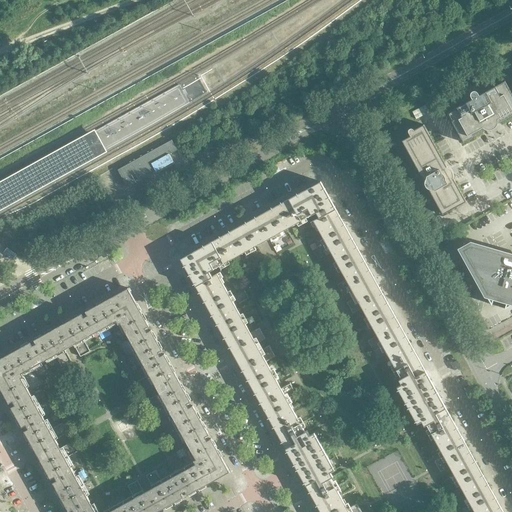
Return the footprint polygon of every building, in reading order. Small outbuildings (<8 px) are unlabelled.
[(478,92),(477,91),(476,90),(474,90),(472,90),(471,92),(470,94),(470,96),(472,98),(446,112),(463,142),(486,129),(487,130),(488,130),(490,130),(492,129),(493,129),(495,128),(495,127),(496,126),(497,125),(498,124),(498,123),(511,115),(511,93),(504,80),(479,94),(478,92)] [(435,108),(435,109),(438,114),(445,111),(442,105),(435,108)] [(447,167),(447,166),(424,124),(420,126),(414,130),(413,129),(411,128),(410,129),(409,130),(408,131),(409,133),(410,136),(402,141),(424,181),(425,181),(425,182),(425,184),(425,186),(427,188),(429,189),(430,189),(429,190),(443,214),(466,201),(454,179),(453,179),(453,178),(453,177),(453,176),(453,175),(453,174),(453,173),(453,172),(452,171),(452,170),(451,170),(451,169),(450,168),(449,167),(448,167),(447,167)] [(156,171),(173,162),(169,154),(177,150),(172,140),(118,170),(127,187),(136,182),(132,175),(135,173),(139,181),(156,171)] [(335,208),(320,181),(291,198),(303,220),(316,213),(319,217),(335,208)] [(303,220),(291,198),(265,212),(278,234),(303,220)] [(348,231),(335,208),(319,217),(313,220),(326,243),(348,231)] [(263,242),(278,234),(265,212),(251,220),(210,242),(222,264),(263,242)] [(361,254),(354,243),(348,231),(326,243),(339,266),(361,254)] [(222,264),(210,242),(180,259),(195,285),(212,276),(209,272),(222,264)] [(461,249),(462,250),(492,305),(494,297),(507,301),(505,308),(505,309),(511,304),(511,253),(510,253),(510,255),(471,244),(461,249)] [(369,322),(391,309),(376,282),(361,254),(339,266),(346,279),(336,285),(342,295),(343,296),(352,291),(354,294),(356,297),(346,302),(352,314),(362,308),(369,322)] [(230,296),(225,287),(217,273),(212,276),(195,285),(208,308),(230,296)] [(141,312),(132,294),(128,288),(96,306),(107,326),(116,321),(118,324),(121,323),(141,312)] [(243,319),(237,310),(230,296),(208,308),(221,331),(243,319)] [(107,326),(96,306),(72,319),(83,339),(107,326)] [(405,334),(391,309),(369,322),(377,335),(367,340),(373,352),(383,346),(405,334)] [(155,337),(141,312),(121,323),(135,349),(155,337)] [(90,351),(83,339),(72,319),(59,326),(44,334),(55,355),(62,367),(72,361),(65,349),(71,346),(74,345),(80,357),(90,351)] [(275,356),(269,345),(260,350),(258,347),(256,344),(266,339),(259,327),(250,332),(243,319),(221,331),(235,358),(251,387),(273,375),(266,361),(275,356)] [(55,355),(44,334),(20,347),(32,368),(55,355)] [(418,358),(405,334),(383,346),(396,370),(418,358)] [(170,363),(155,337),(135,349),(149,375),(170,363)] [(22,373),(32,368),(20,347),(0,358),(0,386),(1,389),(22,378),(24,376),(22,373)] [(452,420),(418,358),(396,370),(401,379),(398,380),(401,385),(397,387),(417,424),(421,421),(424,426),(426,425),(430,432),(452,420)] [(460,367),(457,361),(451,364),(455,370),(460,367)] [(178,379),(172,367),(170,363),(149,375),(137,381),(143,391),(155,384),(158,389),(159,393),(147,400),(153,410),(165,403),(185,392),(178,379)] [(296,394),(294,390),(290,383),(281,388),(273,375),(251,387),(265,412),(287,399),(296,394)] [(36,404),(29,392),(22,378),(1,389),(15,415),(36,404)] [(201,420),(185,392),(165,403),(181,431),(201,420)] [(300,423),(294,412),(287,399),(265,412),(278,435),(300,423)] [(50,429),(45,420),(36,404),(15,415),(30,441),(50,429)] [(217,448),(201,420),(181,431),(190,449),(188,451),(194,461),(217,448)] [(465,443),(452,420),(430,432),(443,456),(465,443)] [(58,444),(56,439),(68,432),(62,423),(50,429),(30,441),(37,454),(45,469),(66,458),(78,451),(72,441),(60,448),(58,444)] [(334,470),(324,451),(314,433),(310,435),(307,430),(305,432),(300,423),(278,435),(312,497),(334,485),(330,478),(333,477),(330,472),(334,470)] [(465,443),(443,456),(434,461),(440,472),(449,467),(456,480),(479,467),(465,443)] [(230,471),(226,465),(217,448),(194,461),(185,466),(197,489),(211,482),(230,471)] [(82,486),(74,471),(66,458),(45,469),(61,497),(82,486)] [(197,489),(185,466),(161,479),(174,502),(197,489)] [(492,491),(479,467),(456,480),(470,504),(492,491)] [(174,502),(161,479),(156,470),(146,475),(151,485),(152,487),(149,489),(144,492),(143,489),(142,490),(137,480),(127,486),(133,495),(142,511),(156,511),(159,510),(174,502)] [(341,511),(347,509),(342,500),(334,485),(312,497),(320,511),(341,511)] [(99,511),(94,503),(92,504),(82,486),(61,497),(69,511),(99,511)] [(503,511),(492,491),(470,504),(474,511),(503,511)] [(142,511),(133,495),(109,508),(111,511),(142,511)] [(361,511),(357,503),(347,509),(341,511),(361,511)]
